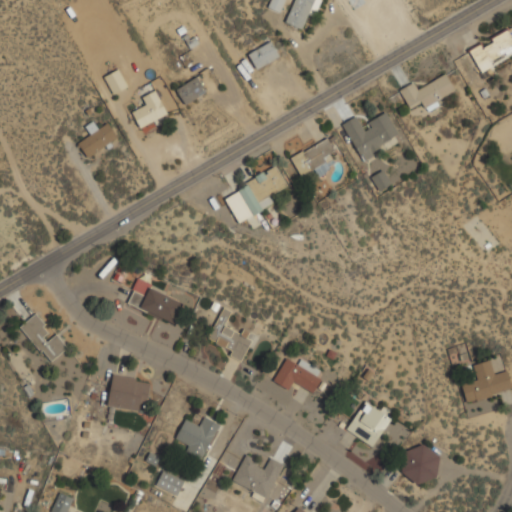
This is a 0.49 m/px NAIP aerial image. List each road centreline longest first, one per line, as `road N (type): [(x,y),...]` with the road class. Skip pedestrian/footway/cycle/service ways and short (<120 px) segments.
road 1 (tertiary): [(0,291),(487,0)]
road 2 (residential): [(44,265),(89,321),(229,391),(398,511)]
